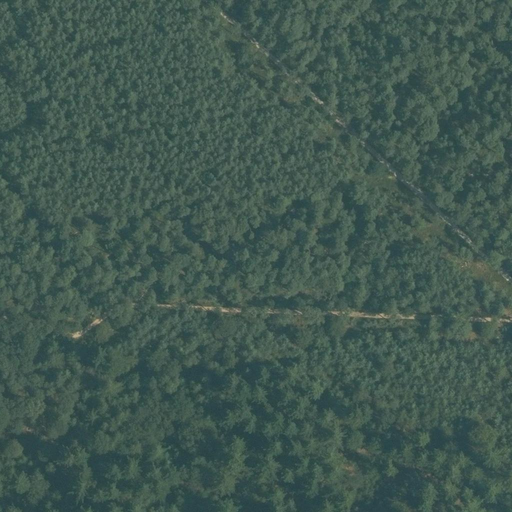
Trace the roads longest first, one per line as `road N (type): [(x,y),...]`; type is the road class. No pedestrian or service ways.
road 1 (track): [(0,316),(71,334),(137,307),(511,320)]
road 2 (track): [(201,0),(511,283)]
